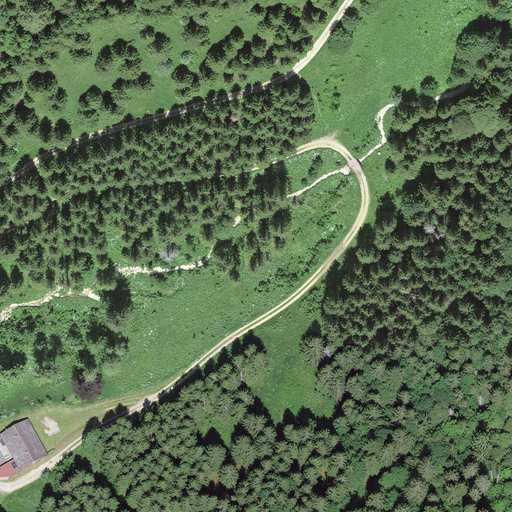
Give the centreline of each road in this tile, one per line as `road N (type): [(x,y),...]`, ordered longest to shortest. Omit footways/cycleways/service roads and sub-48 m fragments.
road 1 (track): [(1,488),(159,395),(286,304),(361,220),(364,190),(351,161),(324,143),(220,174),(93,186),(0,232)]
road 2 (track): [(347,0),(307,59),(279,79),(68,143),(0,183)]
